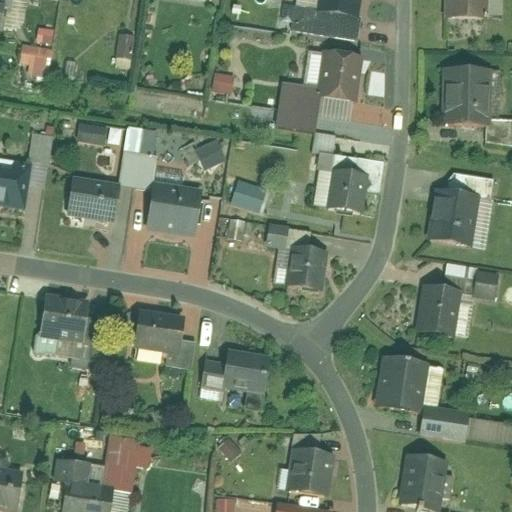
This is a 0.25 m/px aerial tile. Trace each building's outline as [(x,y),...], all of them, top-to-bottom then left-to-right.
[(300,0),(318,0),(316,15),(358,21),(360,0),(295,0),(301,1),(300,0)] [(486,0),(442,0),(442,20),(486,21),(486,0)] [(134,71),(135,38),(120,38),(119,70),(134,71)] [(47,84),(55,51),(26,44),(20,67),(31,69),(29,79),(47,84)] [(322,51),(314,98),(356,105),(364,59),(322,51)] [(491,71),(441,69),(439,127),(489,129),(491,71)] [(214,94),(234,97),(237,80),(217,76),(214,94)] [(79,144),(108,150),(112,132),(83,126),(79,144)] [(220,143),(197,153),(207,174),(229,164),(220,143)] [(0,161),(0,209),(22,213),(29,166),(0,161)] [(331,172),(325,210),(362,216),(367,177),(331,172)] [(66,219),(111,225),(117,186),(72,179),(66,219)] [(152,183),(144,234),(194,242),(202,190),(152,183)] [(262,217),(271,193),(240,183),(232,207),(262,217)] [(424,242),(470,250),(479,199),(433,192),(424,242)] [(241,246),(247,227),(223,219),(217,238),(241,246)] [(290,249),(284,288),(321,294),(327,255),(290,249)] [(449,266),(446,287),(468,291),(472,270),(449,266)] [(478,302),(502,304),(504,275),(480,274),(478,302)] [(453,341),(461,293),(421,287),(413,335),(453,341)] [(45,297),(39,340),(81,347),(87,304),(45,297)] [(127,350),(178,358),(184,320),(133,312),(127,350)] [(226,352),(221,391),(262,397),(268,358),(226,352)] [(380,359),(372,409),(421,417),(428,367),(380,359)] [(227,393),(225,405),(248,409),(250,398),(227,393)] [(289,449),(282,493),(326,501),(334,457),(289,449)] [(440,511),(448,463),(404,457),(397,507),(427,511),(440,511)] [(0,470),(0,511),(15,511),(22,473),(0,470)] [(66,485),(61,511),(108,511),(112,492),(66,485)] [(235,511),(236,502),(218,501),(217,511),(235,511)]
